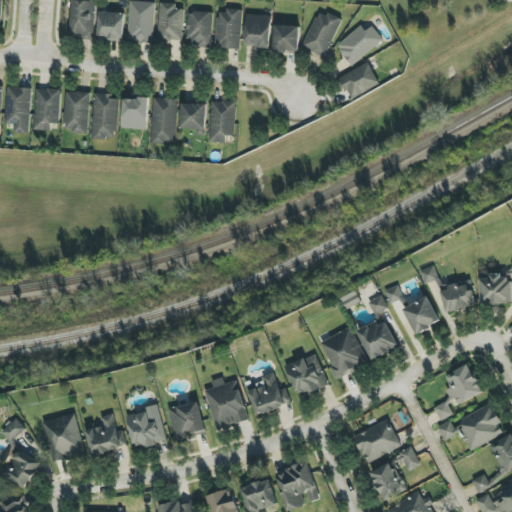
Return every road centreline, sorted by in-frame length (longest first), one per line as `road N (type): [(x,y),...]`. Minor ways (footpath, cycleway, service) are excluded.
road 1 (residential): [(53,511),(60,491),(232,463),(471,342),(487,344)]
road 2 (residential): [(297,95),(258,79),(0,57)]
road 3 (residential): [(466,511),(399,381)]
